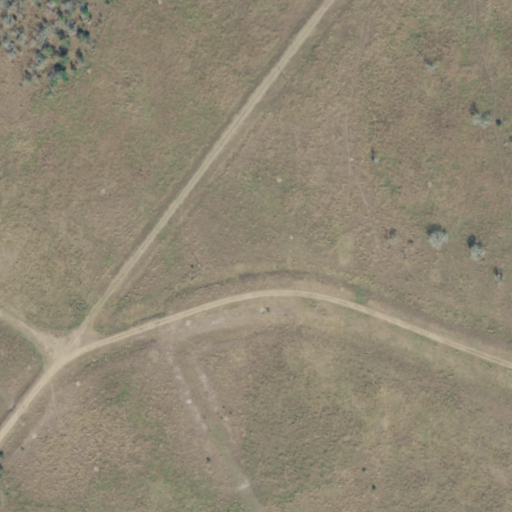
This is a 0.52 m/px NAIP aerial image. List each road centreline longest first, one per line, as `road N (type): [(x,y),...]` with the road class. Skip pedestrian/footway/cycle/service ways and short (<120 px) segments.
road 1 (track): [(0,435),(333,0)]
road 2 (track): [(511,361),(341,295),(295,289),(190,312),(54,365)]
